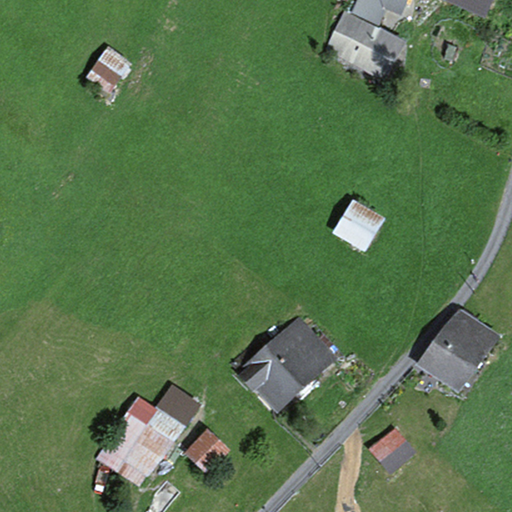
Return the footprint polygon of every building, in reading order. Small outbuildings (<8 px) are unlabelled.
[(390,0),(399,4),(400,0),(359,0),(353,13),(366,19),(374,0),(376,0),(382,3),(383,0),(390,0)] [(451,0),(484,15),(490,0),(451,0)] [(401,42),(346,12),(328,50),(380,79),(401,42)] [(121,74),(124,77),(129,71),(125,68),(126,67),(107,52),(90,77),(100,85),(97,92),(109,101),(114,93),(109,91),(121,74)] [(362,248),(378,224),(355,208),(338,233),(362,248)] [(495,340),(459,315),(422,367),(426,370),(431,364),(459,383),(480,351),(485,355),(495,340)] [(269,352),(297,386),(331,355),(300,322),(286,336),(269,352)] [(272,408),(297,386),(269,352),(267,353),(258,342),(231,364),(254,391),(256,390),(272,408)] [(138,485),(184,422),(171,412),(165,422),(138,403),(100,458),(138,485)] [(259,432),(267,425),(258,416),(251,424),(259,432)] [(394,433),(373,450),(391,472),(412,455),(394,433)] [(221,454),(206,439),(190,455),(205,471),(221,454)]
